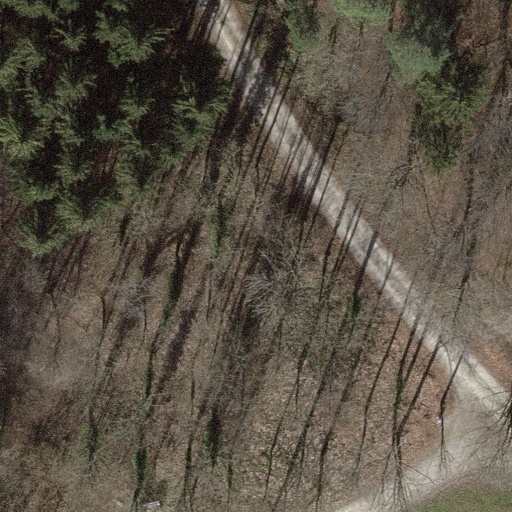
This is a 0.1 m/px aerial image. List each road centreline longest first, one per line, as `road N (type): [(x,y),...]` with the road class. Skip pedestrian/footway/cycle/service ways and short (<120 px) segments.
road 1 (track): [(511,417),(421,314),(274,113),(216,0)]
road 2 (track): [(358,511),(449,462),(504,409)]
